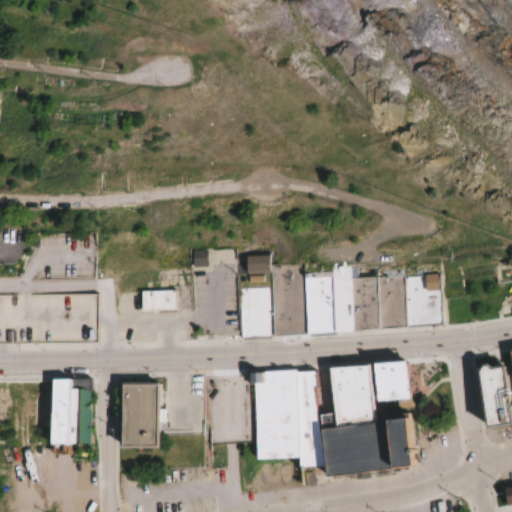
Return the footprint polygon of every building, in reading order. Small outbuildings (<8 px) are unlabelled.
[(190,251),(190,267),(203,267),(203,251),(190,251)] [(266,256),(240,256),(240,275),(266,275),(266,256)] [(237,337),(375,334),(374,312),(382,312),(382,328),(437,326),(435,275),(352,277),(352,265),(268,268),(269,287),(236,288),(237,337)] [(173,312),(173,291),(138,291),(138,312),(173,312)] [(43,320),(42,341),(76,342),(77,321),(43,320)] [(254,462),(295,459),(296,471),(319,469),(319,478),(413,471),(409,416),(370,419),(369,405),(403,402),(400,364),(322,369),(324,401),(317,401),(318,407),(326,406),(327,415),(316,415),(312,369),(248,374),(254,462)] [(478,429),(505,427),(500,367),(473,370),(478,429)] [(45,380),(44,448),(87,448),(88,381),(45,380)] [(115,450),(152,451),(154,386),(116,385),(115,450)] [(511,504),(511,487),(500,490),(503,506),(511,504)]
